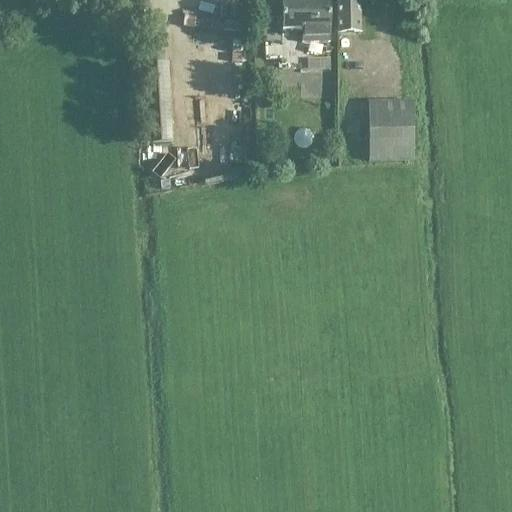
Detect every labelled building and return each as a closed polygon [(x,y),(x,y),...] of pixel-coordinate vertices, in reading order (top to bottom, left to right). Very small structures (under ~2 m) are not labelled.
[(330,44),(330,4),(282,4),(282,5),(266,5),(266,19),(282,19),(282,32),(302,32),(302,44),(330,44)] [(338,36),(361,36),(360,4),(337,4),(338,36)] [(305,60),(306,71),(331,70),(330,58),(305,60)] [(151,146),(175,145),(171,64),(146,65),(151,146)] [(369,163),(414,163),(413,103),(368,104),(369,163)]
